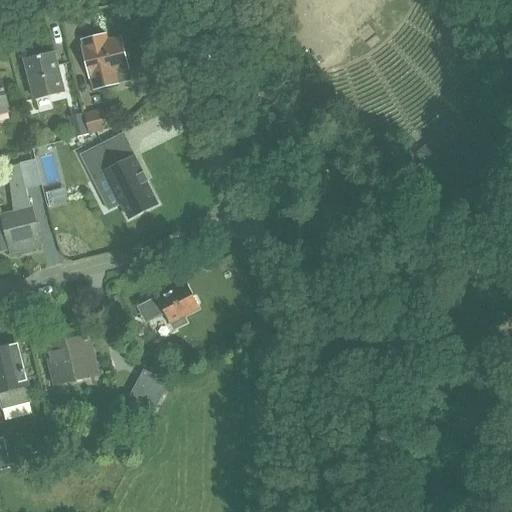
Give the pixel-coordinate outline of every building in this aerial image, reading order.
[(444,35),(458,41),(465,25),(451,19),(444,35)] [(89,80),(92,90),(130,81),(128,71),(120,37),(81,46),(89,80)] [(23,60),(33,100),(62,93),(52,53),(23,60)] [(0,114),(9,112),(1,80),(0,80),(0,114)] [(102,109),(83,113),(88,134),(106,130),(102,109)] [(74,138),(88,134),(83,113),(69,117),(74,138)] [(473,135),(458,116),(414,152),(429,171),(473,135)] [(141,175),(133,158),(114,168),(102,145),(81,156),(93,181),(95,183),(96,182),(94,180),(106,174),(121,205),(129,219),(157,204),(141,175)] [(303,178),(317,201),(338,186),(324,163),(303,178)] [(42,246),(33,209),(32,209),(20,164),(8,166),(14,213),(1,216),(3,223),(0,223),(0,250),(1,253),(9,251),(10,254),(20,251),(24,255),(32,253),(33,248),(42,246)] [(333,232),(355,220),(341,197),(320,209),(333,232)] [(312,284),(350,294),(355,274),(318,264),(312,284)] [(166,316),(170,324),(198,310),(197,307),(198,305),(194,298),(192,297),(186,285),(157,298),(143,305),(152,323),(166,316)] [(129,332),(138,336),(145,321),(136,317),(129,332)] [(45,338),(56,384),(99,374),(90,337),(73,341),(71,332),(45,338)] [(8,406),(13,406),(19,405),(23,402),(26,399),(27,395),(27,390),(26,386),(17,346),(0,349),(0,399),(1,400),(4,404),(8,406)] [(130,411),(147,420),(167,384),(150,375),(130,411)] [(0,469),(12,467),(4,437),(0,437),(0,469)]
